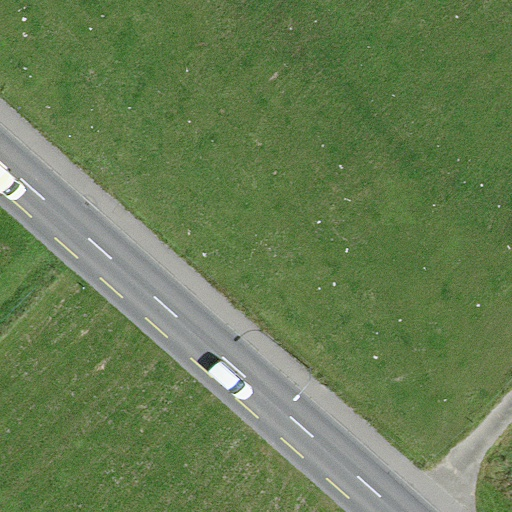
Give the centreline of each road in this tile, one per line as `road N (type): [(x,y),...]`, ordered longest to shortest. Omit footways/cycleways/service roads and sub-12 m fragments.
road 1 (secondary): [(397,511),(0,159)]
road 2 (track): [(416,511),(511,398)]
road 3 (track): [(87,239),(0,326)]
